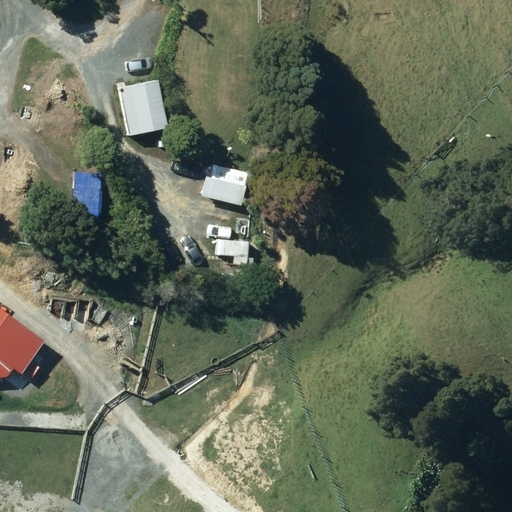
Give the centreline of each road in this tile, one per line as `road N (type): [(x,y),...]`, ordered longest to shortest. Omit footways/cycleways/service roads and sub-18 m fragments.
road 1 (track): [(180,221),(131,162),(69,47),(13,0)]
road 2 (track): [(0,300),(101,417),(0,418)]
